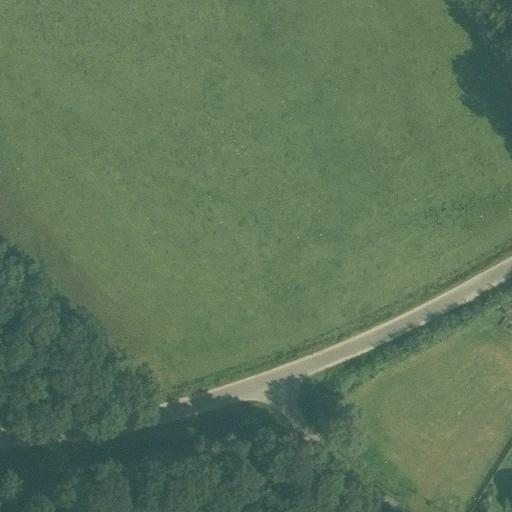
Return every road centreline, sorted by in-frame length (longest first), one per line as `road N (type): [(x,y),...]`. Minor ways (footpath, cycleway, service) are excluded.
road 1 (unclassified): [(272,380),(134,422),(0,438)]
road 2 (unclassified): [(272,380),(511,266)]
road 3 (unclassified): [(403,511),(319,451),(272,380)]
